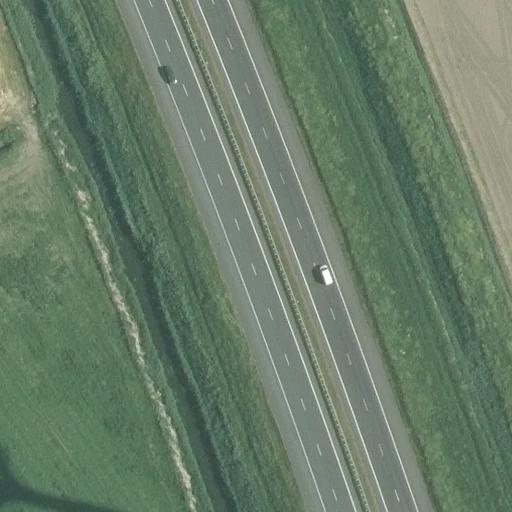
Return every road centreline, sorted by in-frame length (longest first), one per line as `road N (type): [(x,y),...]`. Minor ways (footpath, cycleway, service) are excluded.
road 1 (motorway): [(151,0),(342,511)]
road 2 (motorway): [(408,511),(217,0)]
